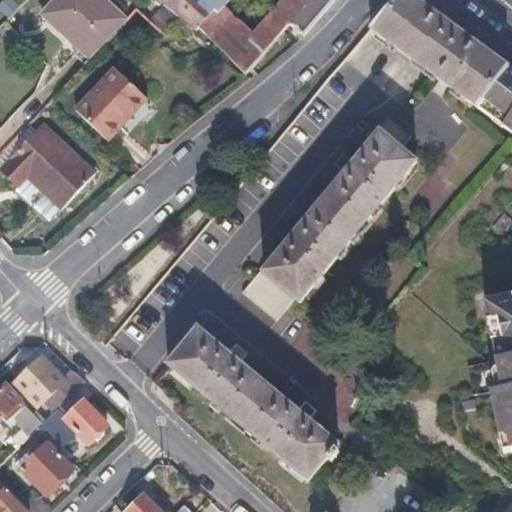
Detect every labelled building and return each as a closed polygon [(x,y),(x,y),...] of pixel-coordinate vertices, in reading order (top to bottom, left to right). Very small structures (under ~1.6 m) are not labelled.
[(56,0),(42,15),(57,29),(84,0),(56,0)] [(100,0),(84,0),(57,29),(68,38),(74,32),(96,53),(125,23),(100,0)] [(180,21),(196,32),(215,10),(218,12),(221,9),(229,0),(155,0),(163,7),(180,21)] [(287,0),(271,18),(255,37),(221,9),(218,12),(215,10),(196,32),(249,77),(292,26),(314,0),(287,0)] [(229,0),(221,9),(255,37),(271,18),(250,0),(229,0)] [(337,0),(314,0),(292,26),(306,36),(337,0)] [(399,0),(373,31),(480,110),(511,71),(459,32),(416,0),(399,0)] [(180,21),(163,7),(149,23),(165,38),(180,21)] [(74,32),(68,38),(90,59),(96,53),(74,32)] [(511,296),(484,302),(487,324),(494,359),(511,356),(511,71),(480,110),(511,134),(511,296)] [(77,113),(110,145),(149,102),(116,72),(77,113)] [(390,118),(243,292),(276,322),(296,298),(300,301),(416,162),(401,149),(412,137),(390,118)] [(94,175),(43,127),(1,169),(19,186),(26,179),(60,210),(84,185),(94,175)] [(200,330),(170,366),(308,483),(339,447),(200,330)] [(511,356),(494,359),(499,392),(492,394),(503,454),(511,452),(511,356)] [(48,399),(59,411),(87,383),(76,372),(66,381),(43,358),(17,384),(40,407),(48,399)] [(41,429),(45,425),(7,386),(0,393),(0,425),(10,416),(31,438),(41,429)] [(69,421),(59,411),(45,425),(41,429),(61,450),(79,434),(91,445),(110,427),(87,403),(69,421)] [(76,470),(51,445),(24,472),(49,497),(76,470)] [(30,511),(9,490),(0,498),(0,511),(30,511)] [(191,511),(186,507),(180,511),(157,511),(145,499),(132,511),(191,511)]
